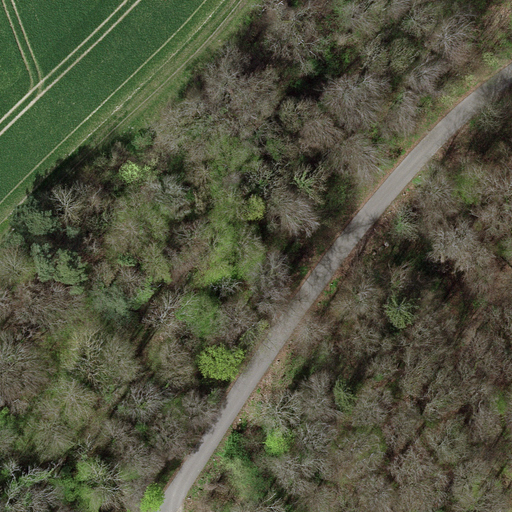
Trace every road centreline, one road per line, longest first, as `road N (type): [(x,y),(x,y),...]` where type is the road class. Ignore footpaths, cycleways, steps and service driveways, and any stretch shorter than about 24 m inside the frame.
road 1 (unclassified): [(163,511),(255,364),(445,124),(511,72)]
road 2 (track): [(218,0),(0,250)]
